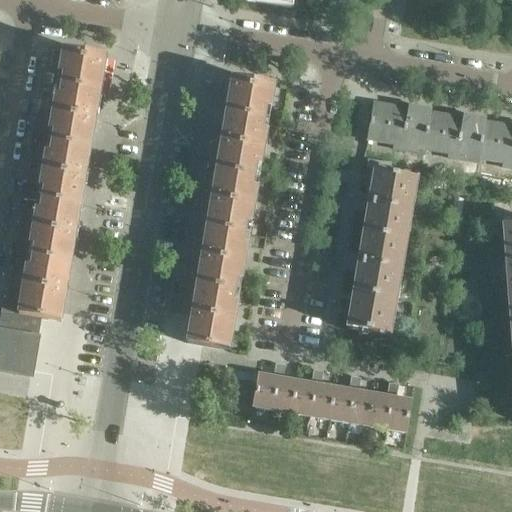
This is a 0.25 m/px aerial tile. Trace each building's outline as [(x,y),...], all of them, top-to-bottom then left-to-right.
[(291,9),(292,0),(244,0),(245,1),(291,9)] [(338,17),(340,0),(323,0),(322,14),(338,17)] [(61,65),(63,52),(50,50),(48,63),(61,65)] [(100,93),(105,59),(63,52),(61,65),(60,70),(59,75),(46,73),(42,72),(40,83),(100,93)] [(270,110),(274,87),(232,80),(226,115),(264,121),(266,109),(270,110)] [(90,150),(100,93),(40,83),(39,94),(43,95),(55,97),(54,105),(53,110),(52,115),(52,119),(51,124),(49,132),(37,130),(33,130),(31,140),(90,150)] [(54,105),(55,97),(43,95),(41,103),(54,105)] [(405,132),(408,110),(374,104),(368,141),(394,145),(393,150),(404,152),(407,132),(405,132)] [(423,155),(430,114),(430,111),(409,108),(408,110),(405,132),(407,132),(404,152),(423,155)] [(459,141),(463,120),(430,114),(423,155),(425,155),(425,151),(448,155),(448,159),(458,161),(462,142),(459,141)] [(261,167),(266,133),(262,132),(264,121),(226,115),(216,172),(254,178),(256,167),(261,167)] [(477,164),(484,124),(485,121),(463,117),(463,120),(459,141),(462,142),(458,161),(477,164)] [(49,132),(51,124),(38,122),(37,130),(49,132)] [(511,170),(511,162),(511,128),(484,124),(477,164),(479,165),(480,160),(503,164),(502,168),(511,170)] [(80,207),(90,150),(31,140),(29,151),(33,152),(46,154),(44,162),(44,167),(43,172),(42,177),(41,182),(40,190),(27,187),(23,187),(21,197),(80,207)] [(44,162),(46,154),(33,152),(32,160),(44,162)] [(251,225),(257,191),(252,190),(254,178),(216,172),(206,229),(244,235),(246,224),(251,225)] [(405,242),(416,180),(374,173),(364,235),(405,242)] [(40,190),(41,182),(28,179),(27,187),(40,190)] [(71,265),(80,207),(21,197),(19,208),(23,209),(36,211),(35,219),(34,223),(33,228),(32,233),(31,238),(30,246),(17,244),(13,243),(11,255),(71,265)] [(35,219),(36,211),(23,209),(22,216),(35,219)] [(511,292),(511,226),(503,227),(508,292),(511,292)] [(241,282),(247,248),(242,247),(244,235),(206,229),(197,286),(235,293),(237,281),(241,282)] [(395,301),(405,242),(364,235),(353,293),(395,301)] [(30,246),(31,238),(19,236),(17,244),(30,246)] [(61,323),(71,265),(11,255),(9,266),(14,267),(26,269),(25,277),(24,282),(23,287),(22,291),(22,296),(20,304),(8,302),(3,301),(1,313),(41,319),(61,323)] [(25,277),(26,269),(14,267),(12,275),(25,277)] [(231,339),(237,305),(233,304),(235,293),(197,286),(187,344),(225,351),(227,338),(231,339)] [(389,337),(395,301),(353,293),(347,330),(389,337)] [(20,304),(22,296),(9,294),(8,302),(20,304)] [(0,372),(31,378),(41,319),(1,313),(0,321),(0,372)] [(291,415),(297,382),(283,380),(285,367),(276,365),(274,378),(259,376),(253,408),(291,415)] [(329,421),(335,388),(320,386),(323,373),(314,371),(311,384),(297,382),(291,415),(329,421)] [(367,428),(373,395),(358,392),(360,379),(351,378),(349,391),(335,388),(329,421),(367,428)] [(406,434),(411,401),(396,399),(398,386),(389,384),(387,397),(373,395),(367,428),(406,434)] [(214,402),(216,389),(205,387),(203,400),(214,402)]
